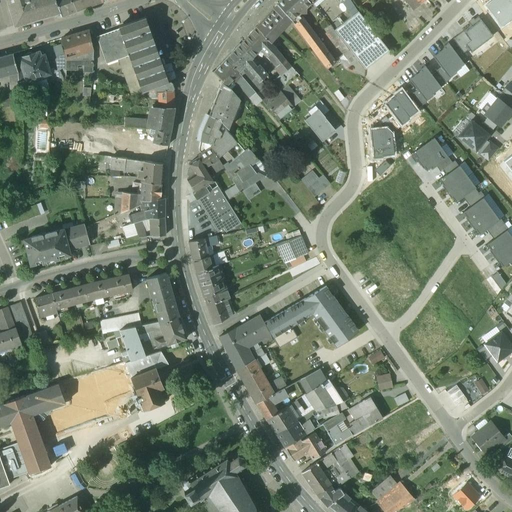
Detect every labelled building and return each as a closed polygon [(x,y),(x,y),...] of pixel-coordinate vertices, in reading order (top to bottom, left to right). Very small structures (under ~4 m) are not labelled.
[(7,0),(16,25),(57,12),(59,16),(61,16),(55,0),(7,0)] [(80,0),(55,0),(61,16),(83,8),(80,0)] [(80,0),(83,8),(105,0),(80,0)] [(308,0),(280,0),(277,3),(292,20),(297,15),(310,2),(308,0)] [(358,11),(349,0),(340,0),(351,16),(358,11)] [(404,0),(412,9),(423,0),(404,0)] [(491,0),(485,5),(501,26),(511,17),(511,1),(511,3),(508,0),(491,0)] [(276,4),(265,16),(281,31),(291,20),(276,4)] [(351,16),(334,30),(349,50),(358,60),(365,68),(388,50),(358,11),(351,16)] [(265,16),(256,27),(269,40),(271,42),(281,31),(265,16)] [(145,17),(119,26),(130,56),(132,62),(142,91),(150,89),(157,86),(169,82),(150,30),(149,30),(145,17)] [(294,22),(294,23),(326,67),(335,61),(302,17),(300,18),(294,22)] [(469,49),(471,52),(493,36),(478,17),(469,24),(470,26),(463,32),(469,40),(465,44),(469,49)] [(269,40),(256,27),(245,39),(257,51),(260,48),(269,40)] [(332,28),(326,32),(332,40),(338,36),(334,30),(332,28)] [(121,29),(97,37),(106,64),(130,56),(121,29)] [(89,30),(62,38),(65,54),(66,58),(81,53),(81,56),(85,55),(85,52),(93,50),(94,50),(89,30)] [(469,40),(463,32),(453,39),(460,48),(464,53),(469,49),(465,44),(469,40)] [(338,36),(332,40),(343,55),(349,50),(338,36)] [(240,44),(251,56),(257,51),(245,39),(240,44)] [(269,40),(260,48),(268,56),(276,48),(271,42),(269,40)] [(444,48),(433,57),(450,78),(457,72),(455,71),(464,64),(455,52),(448,43),(443,47),(444,48)] [(240,44),(227,58),(238,72),(243,68),(245,66),(253,57),(251,56),(240,44)] [(285,59),(276,48),(268,56),(277,66),(285,59)] [(460,48),(455,52),(464,64),(469,60),(464,53),(460,48)] [(93,50),(85,52),(85,55),(85,66),(93,66),(93,50)] [(349,50),(343,55),(351,65),(358,60),(349,50)] [(39,52),(32,54),(32,52),(30,52),(27,53),(26,54),(26,56),(19,58),(20,60),(26,81),(34,79),(36,81),(45,78),(45,75),(50,74),(44,54),(40,55),(39,52)] [(13,54),(0,57),(0,76),(13,73),(18,71),(16,62),(13,54)] [(65,54),(58,57),(53,61),(55,69),(65,70),(66,58),(65,54)] [(267,75),(253,57),(245,66),(260,82),(267,75)] [(227,58),(214,72),(223,81),(222,82),(231,89),(237,83),(249,98),(252,95),(257,101),(260,98),(257,95),(238,72),(227,58)] [(285,59),(277,66),(283,72),(291,66),(285,59)] [(26,81),(20,60),(16,62),(18,71),(18,84),(26,81)] [(132,62),(121,66),(131,95),(142,91),(132,62)] [(283,72),(272,82),(280,91),(287,85),(299,75),(291,66),(283,72)] [(441,87),(432,75),(425,66),(420,69),(421,71),(410,79),(418,90),(426,101),(433,95),(432,94),(441,87)] [(450,78),(441,67),(436,71),(437,71),(445,83),(450,79),(450,78)] [(243,68),(238,72),(257,95),(261,90),(255,82),(253,83),(251,81),(253,80),(243,68)] [(65,70),(55,69),(57,80),(66,81),(66,70),(65,70)] [(437,71),(432,75),(441,87),(446,83),(445,83),(437,71)] [(169,82),(157,86),(159,91),(164,91),(164,89),(166,89),(166,91),(173,90),(174,88),(173,84),(170,82),(169,82)] [(222,82),(209,115),(221,120),(221,121),(228,128),(240,99),(238,97),(231,89),(222,82)] [(301,101),(287,85),(281,91),(293,107),(301,101)] [(511,92),(505,87),(501,92),(502,93),(511,100),(511,92)] [(91,89),(84,88),(83,96),(90,97),(91,89)] [(159,92),(150,92),(150,99),(159,99),(159,107),(175,108),(174,90),(173,90),(166,91),(166,89),(164,89),(164,91),(159,91),(159,92)] [(417,111),(416,110),(405,96),(401,89),(393,95),(394,96),(385,103),(394,115),(401,125),(402,124),(409,119),(408,118),(417,111)] [(338,90),(334,93),(340,102),(344,98),(338,90)] [(426,101),(418,90),(412,94),(422,106),(427,102),(426,101)] [(280,91),(264,103),(278,120),(293,107),(281,91),(280,91)] [(416,110),(422,106),(412,94),(411,91),(405,96),(416,110)] [(511,100),(502,93),(498,99),(510,108),(511,106),(511,100)] [(3,100),(5,107),(15,105),(13,98),(3,100)] [(484,114),(500,127),(511,112),(511,109),(510,108),(498,99),(497,98),(489,107),(486,104),(481,110),(485,113),(484,114)] [(159,99),(150,99),(150,107),(152,107),(159,107),(159,99)] [(318,109),(324,116),(329,111),(320,101),(315,105),(318,109)] [(159,107),(152,107),(149,123),(148,128),(149,128),(151,128),(151,127),(158,129),(158,130),(171,132),(175,108),(159,107)] [(304,121),(322,142),(335,130),(324,118),(325,117),(324,116),(318,109),(304,121)] [(209,115),(208,118),(207,118),(202,130),(203,130),(202,131),(201,141),(209,142),(211,147),(218,157),(225,150),(214,138),(221,121),(221,120),(209,115)] [(403,125),(402,124),(401,125),(394,115),(388,119),(396,130),(403,125)] [(392,133),(396,130),(388,119),(385,116),(380,120),(385,128),(387,128),(392,133)] [(146,119),(124,118),(124,126),(145,128),(146,122),(146,119)] [(228,128),(221,121),(214,138),(225,150),(236,140),(234,138),(230,134),(226,129),(228,128)] [(458,137),(475,151),(484,139),(488,135),(471,121),(458,137)] [(370,130),(373,158),(382,157),(382,156),(394,154),(392,133),(387,128),(385,128),(370,130)] [(236,129),(230,134),(234,138),(240,134),(236,129)] [(170,132),(157,130),(157,133),(154,135),(156,138),(154,143),(168,146),(170,132)] [(130,139),(118,137),(117,145),(129,147),(130,139)] [(416,158),(419,163),(441,148),(434,138),(413,153),(417,158),(416,158)] [(484,139),(475,151),(479,154),(488,142),(484,139)] [(236,140),(225,150),(234,159),(244,150),(236,140)] [(154,143),(141,141),(139,151),(154,153),(152,162),(164,163),(166,163),(168,146),(154,143)] [(209,142),(201,141),(199,150),(201,153),(211,147),(209,142)] [(488,142),(479,154),(488,161),(498,149),(489,141),(488,142)] [(129,147),(117,145),(116,149),(115,156),(127,158),(128,156),(129,147)] [(201,153),(198,155),(199,157),(210,174),(223,166),(223,164),(218,157),(211,147),(201,153)] [(258,159),(248,147),(244,150),(254,162),(258,159)] [(448,157),(441,148),(419,163),(423,169),(424,168),(426,171),(431,168),(432,169),(436,166),(448,157)] [(229,163),(235,174),(251,164),(254,162),(244,150),(234,159),(229,163)] [(511,171),(511,155),(503,162),(511,172),(511,171)] [(115,156),(111,156),(111,168),(135,170),(135,159),(131,159),(127,158),(115,156)] [(199,157),(189,163),(191,167),(188,169),(188,173),(190,177),(187,179),(196,192),(206,186),(214,180),(211,174),(210,174),(199,157)] [(448,157),(436,166),(440,172),(443,170),(452,163),(448,157)] [(152,162),(135,159),(135,170),(140,171),(140,177),(143,178),(162,179),(164,163),(152,162)] [(374,170),(380,176),(390,166),(384,160),(374,170)] [(452,163),(443,170),(446,175),(459,166),(455,161),(452,163)] [(228,162),(223,164),(223,166),(230,177),(235,174),(229,163),(228,162)] [(251,164),(239,172),(244,177),(246,178),(256,172),(251,164)] [(442,186),(447,192),(468,176),(459,165),(459,166),(446,175),(439,180),(443,185),(442,186)] [(246,178),(235,185),(240,192),(265,176),(257,171),(256,172),(246,178)] [(312,171),(301,180),(308,188),(319,179),(318,178),(312,171)] [(235,174),(230,177),(235,185),(246,178),(244,177),(239,172),(235,174)] [(319,179),(308,188),(314,197),(330,184),(323,174),(318,178),(319,179)] [(128,177),(118,176),(118,182),(118,185),(128,184),(128,177)] [(476,188),(468,176),(447,192),(451,198),(452,197),(456,202),(463,197),(475,189),(476,188)] [(162,179),(143,178),(141,195),(141,200),(142,200),(150,200),(160,199),(162,179)] [(222,193),(214,180),(206,186),(196,192),(218,230),(223,227),(226,231),(234,226),(236,228),(241,224),(227,201),(222,193)] [(235,185),(222,193),(227,201),(240,192),(235,185)] [(475,189),(463,197),(466,202),(478,193),(475,189)] [(141,195),(123,192),(121,211),(123,211),(130,207),(141,202),(142,200),(141,200),(141,195)] [(478,193),(466,202),(470,207),(483,198),(484,197),(481,192),(478,193)] [(160,199),(150,200),(150,209),(146,210),(146,219),(150,218),(164,217),(165,198),(160,199)] [(491,209),(483,198),(470,207),(463,213),(466,217),(465,218),(470,224),(491,209)] [(37,204),(3,217),(7,227),(41,214),(37,204)] [(130,207),(123,211),(128,225),(134,223),(133,222),(131,215),(132,214),(130,207)] [(499,220),(491,209),(470,224),(475,231),(476,230),(479,235),(486,230),(499,220)] [(132,214),(131,215),(133,222),(134,222),(141,220),(146,219),(146,210),(132,214)] [(164,217),(150,218),(152,235),(165,235),(164,217)] [(499,220),(486,230),(490,235),(504,224),(501,219),(499,220)] [(141,220),(134,222),(139,237),(146,236),(141,220)] [(84,224),(74,227),(79,246),(89,243),(85,228),(84,224)] [(504,224),(490,235),(493,239),(506,230),(508,229),(504,224)] [(74,227),(63,229),(69,249),(79,246),(74,227)] [(63,229),(24,239),(30,262),(37,260),(38,263),(42,262),(42,263),(59,259),(59,257),(63,256),(62,253),(69,252),(69,249),(63,229)] [(493,257),(511,242),(511,237),(506,230),(493,239),(486,245),(490,250),(489,250),(493,257)] [(301,235),(277,244),(284,263),(307,253),(301,235)] [(204,238),(189,242),(193,260),(208,256),(206,246),(217,244),(215,236),(204,238)] [(511,242),(493,257),(498,263),(499,262),(503,267),(511,260),(511,242)] [(208,256),(193,260),(196,273),(213,266),(213,262),(228,256),(226,250),(225,250),(208,256)] [(213,266),(196,273),(204,297),(226,288),(218,265),(213,266)] [(167,272),(148,278),(159,321),(178,316),(167,272)] [(497,273),(491,277),(500,290),(506,283),(497,273)] [(129,274),(110,278),(114,294),(133,290),(129,274)] [(110,278),(91,282),(95,298),(114,294),(110,278)] [(486,281),(482,284),(494,298),(498,294),(486,281)] [(90,283),(71,288),(75,303),(94,298),(90,283)] [(358,331),(326,286),(263,322),(265,325),(269,332),(273,338),(276,336),(282,346),(297,338),(291,327),(312,314),(336,347),(358,331)] [(71,288),(52,293),(57,308),(75,303),(71,288)] [(226,288),(204,297),(204,298),(207,305),(227,299),(230,298),(226,288)] [(52,293),(35,298),(40,315),(57,310),(57,308),(52,293)] [(227,299),(207,305),(214,325),(222,321),(229,317),(225,306),(228,305),(227,299)] [(26,336),(31,334),(32,333),(21,303),(20,302),(8,307),(14,323),(20,321),(26,336)] [(8,307),(0,309),(0,323),(3,331),(15,327),(14,323),(8,307)] [(138,313),(119,317),(122,329),(135,326),(141,325),(138,313)] [(259,315),(236,328),(242,339),(243,338),(265,325),(263,322),(259,315)] [(178,316),(159,321),(164,335),(167,343),(186,337),(178,316)] [(119,317),(105,320),(108,332),(120,329),(122,329),(119,317)] [(141,325),(135,326),(138,333),(147,331),(152,344),(154,346),(157,345),(155,338),(164,335),(159,321),(141,325)] [(501,332),(508,342),(511,339),(511,334),(510,331),(504,323),(498,328),(501,332)] [(265,325),(243,338),(247,345),(269,332),(265,325)] [(122,329),(120,329),(124,341),(127,350),(129,353),(131,359),(145,354),(138,333),(135,326),(122,329)] [(3,331),(0,332),(0,350),(22,343),(16,327),(15,327),(3,331)] [(242,339),(236,328),(219,337),(225,348),(242,339)] [(492,355),(497,361),(511,350),(511,347),(508,342),(501,332),(484,344),(485,345),(492,355)] [(164,335),(155,338),(157,345),(158,347),(167,343),(164,335)] [(242,339),(225,348),(236,369),(250,361),(243,347),(247,345),(243,338),(242,339)] [(124,341),(118,343),(121,352),(127,350),(124,341)] [(492,355),(485,345),(478,351),(485,360),(492,355)] [(374,363),(383,357),(380,351),(370,357),(374,363)] [(161,352),(125,363),(131,377),(155,367),(155,368),(165,364),(161,352)] [(250,361),(236,369),(251,394),(264,387),(255,372),(271,363),(266,352),(264,354),(251,362),(250,361)] [(155,367),(131,377),(132,379),(144,409),(163,401),(158,388),(162,387),(155,368),(155,367)] [(299,379),(307,392),(324,381),(321,377),(325,375),(320,368),(299,379)] [(380,389),(391,386),(389,375),(377,377),(380,389)] [(286,387),(281,377),(264,387),(251,394),(256,403),(284,388),(286,387)] [(335,404),(342,402),(334,390),(327,379),(324,381),(307,392),(305,393),(313,405),(316,409),(321,408),(335,404)] [(474,383),(481,395),(488,391),(480,379),(474,383)] [(0,426),(11,423),(18,443),(28,472),(29,473),(51,466),(36,425),(32,415),(50,409),(65,403),(58,384),(25,396),(4,403),(0,404),(0,426)] [(460,390),(457,385),(447,392),(450,396),(460,390)] [(284,388),(256,403),(266,419),(267,419),(277,412),(271,403),(288,395),(284,388)] [(342,402),(348,400),(341,389),(337,388),(334,390),(342,402)] [(463,394),(460,390),(450,396),(453,401),(463,394)] [(397,406),(408,401),(405,393),(394,399),(397,406)] [(466,399),(463,394),(453,401),(457,406),(466,399)] [(382,418),(370,397),(358,404),(370,425),(382,418)] [(277,412),(267,419),(272,427),(272,426),(276,433),(286,427),(282,419),(293,412),(300,406),(295,400),(277,412)] [(342,402),(335,404),(338,411),(347,407),(344,401),(342,402)] [(335,404),(321,408),(323,416),(338,411),(335,404)] [(370,425),(358,404),(349,409),(355,420),(360,430),(370,425)] [(313,405),(301,412),(304,415),(311,411),(316,409),(313,405)] [(316,409),(311,411),(313,416),(314,416),(316,419),(323,416),(321,408),(316,409)] [(50,409),(32,415),(36,425),(50,409)] [(340,413),(331,418),(321,423),(330,437),(335,444),(352,434),(348,429),(341,433),(335,425),(342,420),(344,419),(340,413)] [(313,416),(299,424),(305,434),(319,425),(316,419),(314,416),(313,416)] [(286,427),(276,433),(284,446),(295,440),(305,434),(299,424),(297,420),(286,427)] [(342,420),(335,425),(341,433),(348,429),(342,420)] [(355,420),(349,423),(350,425),(347,427),(348,429),(352,434),(352,435),(360,430),(355,420)] [(490,422),(478,433),(476,433),(473,435),(473,438),(475,441),(477,441),(486,453),(493,447),(493,446),(497,443),(497,444),(498,443),(503,439),(503,438),(490,422)] [(314,432),(297,443),(295,440),(284,446),(293,459),(308,451),(312,458),(325,450),(321,443),(314,432)] [(511,436),(509,433),(503,438),(503,439),(498,443),(501,448),(511,439),(511,436)] [(330,437),(321,443),(325,450),(335,444),(330,437)] [(0,449),(0,457),(8,479),(28,472),(18,443),(0,449)] [(400,443),(388,451),(392,457),(404,450),(400,443)] [(338,448),(321,459),(327,466),(343,455),(338,448)] [(404,450),(392,457),(397,465),(408,455),(404,450)] [(185,490),(183,491),(189,500),(197,495),(199,498),(199,500),(200,501),(200,500),(201,498),(207,495),(220,511),(250,511),(251,511),(250,510),(250,509),(253,506),(242,485),(250,480),(245,466),(244,465),(245,461),(246,461),(246,460),(244,460),(242,457),(243,455),(242,455),(241,456),(238,455),(237,454),(236,454),(236,455),(233,458),(232,456),(231,457),(232,458),(228,461),(226,458),(227,456),(225,455),(225,458),(218,462),(217,460),(216,461),(217,463),(211,467),(210,465),(209,465),(210,467),(204,471),(203,470),(202,470),(203,472),(197,476),(196,474),(195,475),(196,477),(195,477),(193,475),(190,477),(191,480),(190,481),(187,481),(186,481),(185,481),(184,482),(183,483),(182,484),(182,486),(183,487),(185,490)] [(511,458),(511,459),(506,456),(500,470),(511,476),(511,458)] [(8,479),(0,457),(0,487),(10,484),(8,479)] [(326,477),(316,462),(301,472),(317,495),(331,485),(331,484),(326,477)] [(347,473),(335,481),(339,485),(350,477),(347,473)] [(390,474),(371,490),(378,499),(397,483),(390,474)] [(378,499),(376,501),(384,511),(393,511),(415,499),(404,484),(401,486),(399,482),(397,483),(378,499)] [(467,509),(480,497),(466,482),(453,495),(467,509)] [(331,485),(317,495),(318,495),(320,498),(319,498),(323,502),(326,505),(328,504),(344,492),(341,488),(338,488),(335,490),(331,485)] [(350,497),(344,492),(328,504),(337,511),(357,511),(362,507),(359,505),(357,507),(348,499),(350,497)] [(201,498),(200,500),(208,511),(220,511),(207,495),(201,498)] [(50,511),(84,511),(81,505),(84,504),(82,500),(79,502),(77,497),(50,511)]
